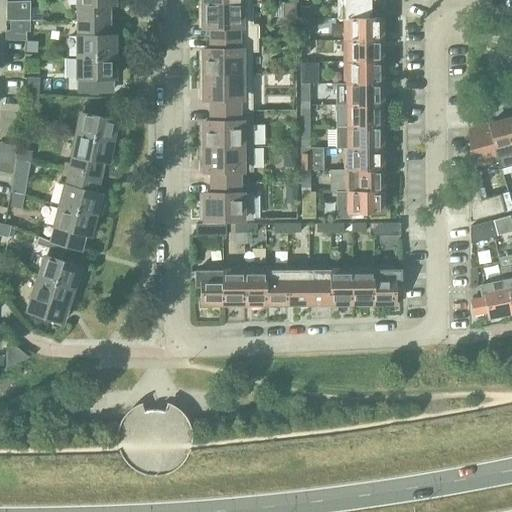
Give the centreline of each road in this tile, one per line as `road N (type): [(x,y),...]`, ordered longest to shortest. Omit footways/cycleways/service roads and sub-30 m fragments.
road 1 (residential): [(177,351),(439,336),(437,33),(445,21),(511,16)]
road 2 (residential): [(177,351),(173,0)]
road 3 (primary): [(511,470),(220,511)]
